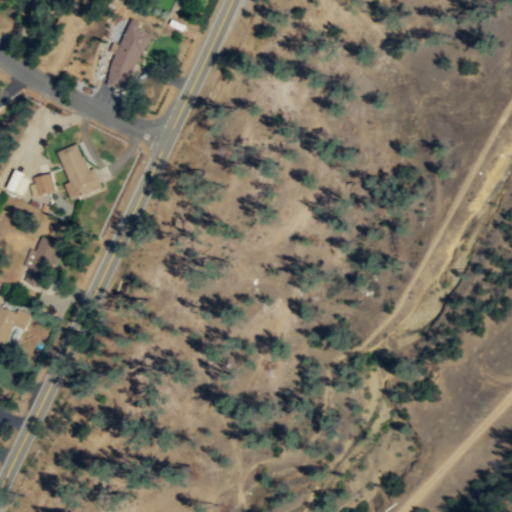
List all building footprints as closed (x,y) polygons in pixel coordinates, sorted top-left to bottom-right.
[(123,21),(109,84),(133,90),(148,26),(123,21)] [(56,151),(73,197),(99,188),(82,142),(56,151)] [(56,190),(50,173),(32,179),(38,196),(56,190)] [(14,191),(21,195),(29,178),(22,175),(14,191)] [(31,248),(24,266),(29,268),(24,281),(45,289),(63,242),(42,234),(36,250),(31,248)] [(30,315),(0,302),(0,344),(5,346),(9,335),(20,340),(30,315)]
